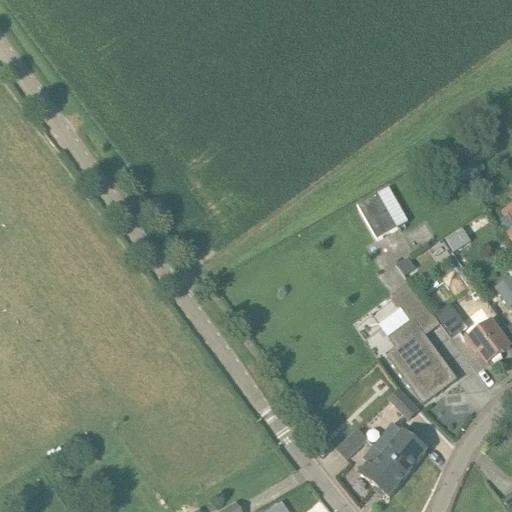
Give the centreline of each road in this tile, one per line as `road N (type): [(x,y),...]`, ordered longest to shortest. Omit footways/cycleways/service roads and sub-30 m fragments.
road 1 (unclassified): [(267,415),(0,44)]
road 2 (unclassified): [(435,511),(465,448),(511,396)]
road 3 (residential): [(345,511),(267,415)]
